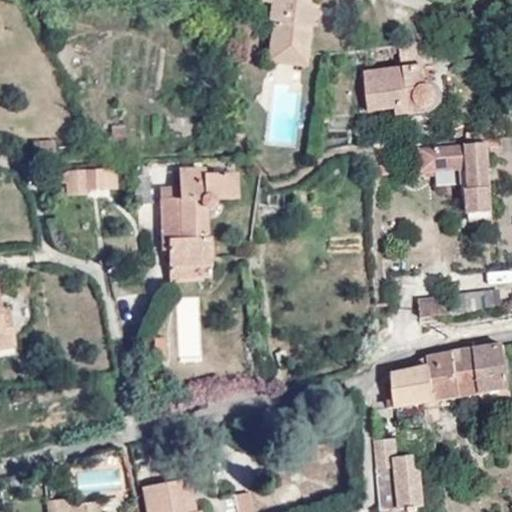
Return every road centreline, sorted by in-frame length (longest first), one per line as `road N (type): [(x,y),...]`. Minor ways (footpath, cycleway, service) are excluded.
road 1 (unclassified): [(511,337),(0,470)]
road 2 (unknown): [(345,378),(363,462),(363,511)]
road 3 (unknown): [(511,73),(469,28),(413,0)]
